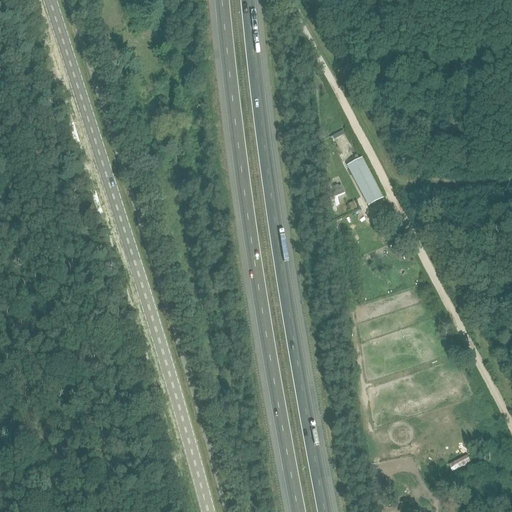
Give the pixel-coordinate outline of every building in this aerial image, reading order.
[(445,108),(446,129),(464,128),(462,107),(445,108)] [(154,146),(160,163),(170,160),(165,143),(154,146)] [(362,159),(348,166),(370,206),(383,199),(362,159)] [(343,180),(333,181),(334,190),(344,189),(343,180)] [(333,208),(340,204),(335,192),(327,196),(333,208)] [(454,467),(470,460),(466,451),(450,458),(454,467)]
